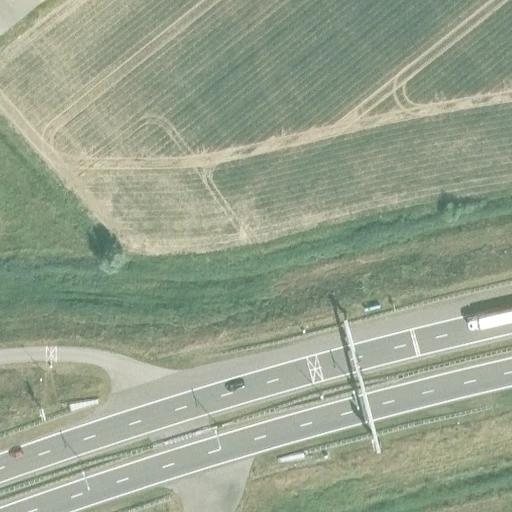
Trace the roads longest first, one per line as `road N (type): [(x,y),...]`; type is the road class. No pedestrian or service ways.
road 1 (trunk): [(511,320),(167,411),(0,468)]
road 2 (trunk): [(29,511),(351,411),(511,372)]
